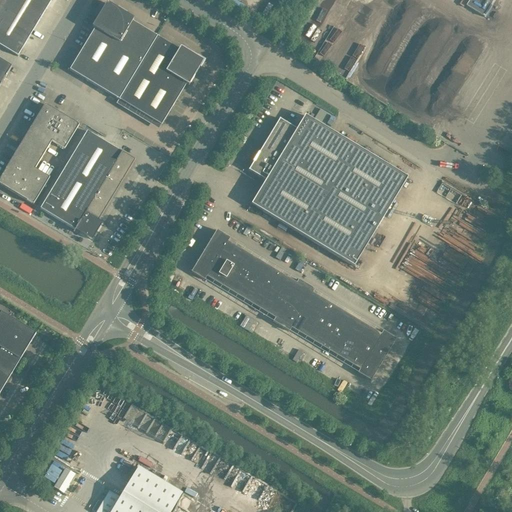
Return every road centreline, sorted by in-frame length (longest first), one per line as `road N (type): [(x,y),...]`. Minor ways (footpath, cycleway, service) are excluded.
road 1 (unknown): [(216,194),(191,252),(195,273),(365,380),(381,375),(399,348),(398,334),(228,219)]
road 2 (tertiary): [(107,311),(397,482),(430,473),(511,337)]
road 3 (tertiary): [(264,49),(107,311)]
road 4 (unclassified): [(484,191),(264,49)]
road 5 (unknown): [(36,73),(199,156),(216,194)]
road 6 (tertiary): [(107,311),(0,479)]
road 7 (unclassified): [(0,135),(80,0)]
road 8 (unknown): [(435,159),(373,272)]
